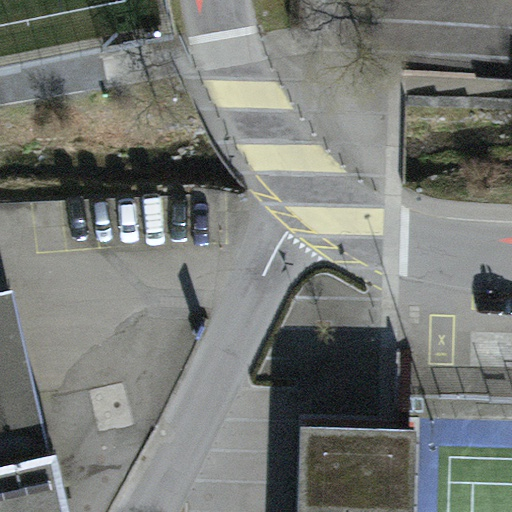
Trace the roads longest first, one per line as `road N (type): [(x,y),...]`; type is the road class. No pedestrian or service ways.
road 1 (unclassified): [(308,187),(147,511)]
road 2 (residential): [(511,257),(359,227),(308,187)]
road 3 (residential): [(308,187),(229,48),(219,0)]
